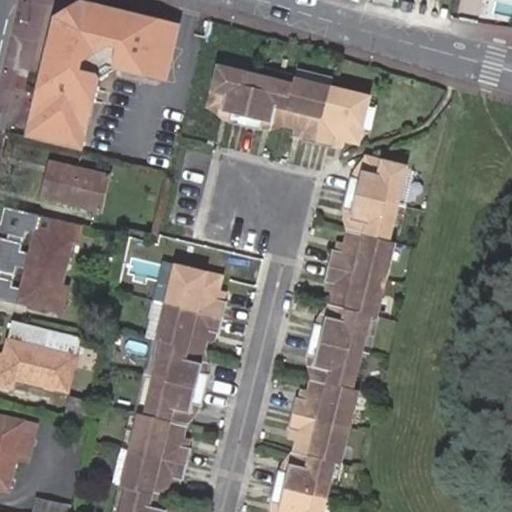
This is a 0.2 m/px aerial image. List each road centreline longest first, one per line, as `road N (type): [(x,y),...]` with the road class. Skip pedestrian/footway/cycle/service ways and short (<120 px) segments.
road 1 (residential): [(257,202),(288,250),(221,511)]
road 2 (residential): [(511,70),(269,0)]
